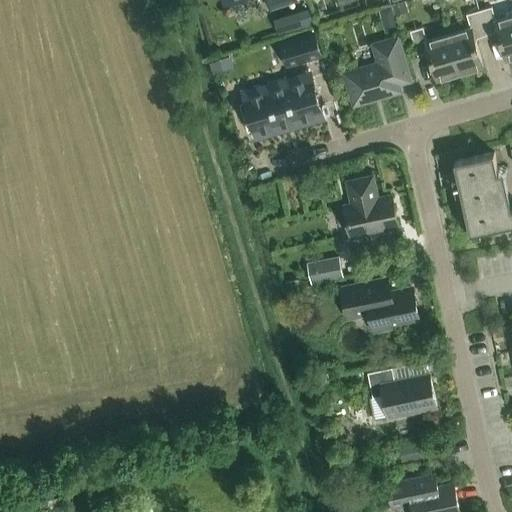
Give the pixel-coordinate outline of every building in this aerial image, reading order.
[(405,0),(393,3),(396,14),(409,11),(405,0)] [(392,6),(379,9),(383,21),(395,17),(392,6)] [(480,10),(487,35),(498,32),(506,59),(511,57),(511,15),(496,21),(492,7),(480,10)] [(449,35),(460,73),(483,66),(475,38),(487,35),(480,10),(467,14),(471,28),(449,35)] [(302,26),(298,11),(273,18),(278,34),(302,26)] [(437,80),(460,73),(449,35),(427,41),(423,27),(410,31),(418,55),(429,52),(437,80)] [(279,40),(287,67),(324,56),(316,30),(279,40)] [(398,83),(410,80),(398,38),(374,45),(380,63),(346,73),(354,104),(400,91),(398,83)] [(256,133),(322,114),(311,78),(287,85),(285,79),(268,84),(270,90),(246,97),(247,102),(242,104),(249,129),(255,128),(256,133)] [(511,207),(507,209),(495,152),(455,161),(471,233),(511,223),(511,207)] [(345,206),(351,235),(399,225),(392,195),(379,198),(373,175),(347,181),(352,204),(345,206)] [(340,256),(308,263),(312,285),(344,278),(340,256)] [(299,279),(286,281),(287,287),(293,285),(300,284),(299,279)] [(374,325),(379,328),(419,320),(413,288),(383,294),(380,280),(348,287),(353,311),(359,314),(371,311),(374,325)] [(300,284),(293,285),(295,294),(300,293),(301,296),(317,293),(315,284),(302,287),(301,284),(300,284)] [(388,417),(437,406),(430,373),(395,381),(392,368),(368,373),(373,397),(384,395),(388,417)] [(423,443),(389,450),(390,456),(400,454),(401,460),(426,455),(423,443)] [(413,511),(459,511),(454,483),(437,486),(434,473),(388,483),(393,508),(412,504),(413,511)]
